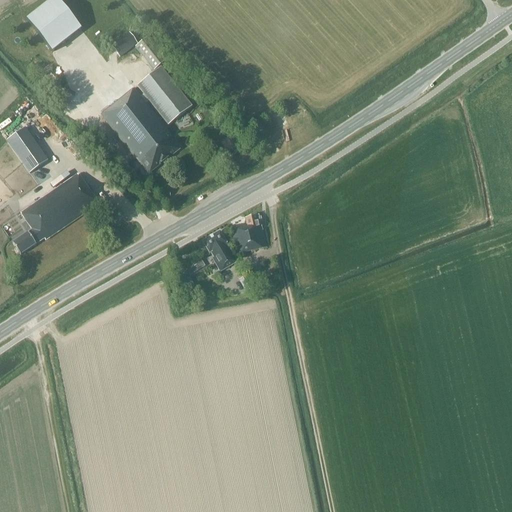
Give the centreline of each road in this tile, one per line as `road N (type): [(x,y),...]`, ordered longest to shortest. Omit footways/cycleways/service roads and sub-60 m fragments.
road 1 (primary): [(0,333),(316,147),(501,21)]
road 2 (track): [(333,511),(262,179)]
